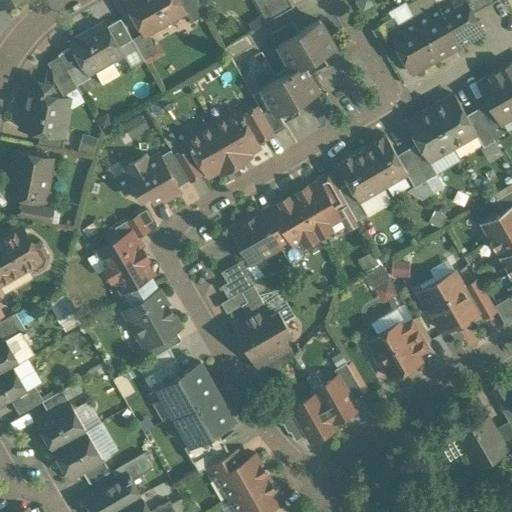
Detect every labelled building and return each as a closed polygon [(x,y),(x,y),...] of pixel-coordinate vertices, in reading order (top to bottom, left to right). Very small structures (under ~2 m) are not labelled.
[(127,0),(125,2),(142,32),(144,35),(147,33),(184,11),(185,11),(179,0),(127,0)] [(205,13),(197,0),(179,0),(185,11),(184,11),(190,22),(205,13)] [(290,0),(253,0),(265,21),(293,5),(290,0)] [(435,0),(438,4),(461,45),(483,31),(472,12),(465,0),(435,0)] [(485,0),(465,0),(472,12),(488,4),(485,0)] [(438,4),(415,17),(437,56),(438,57),(461,45),(438,4)] [(393,16),(372,28),(390,59),(401,53),(389,32),(399,26),(393,16)] [(399,26),(389,32),(401,53),(412,72),(438,57),(437,56),(415,17),(399,26)] [(120,18),(107,25),(119,46),(132,39),(132,38),(120,18)] [(292,69),(303,64),(334,46),(319,19),(298,31),(278,43),(292,69)] [(292,21),(272,33),(278,43),(298,31),(292,21)] [(105,22),(69,43),(71,46),(86,73),(87,72),(94,68),(103,83),(119,73),(110,58),(122,52),(119,46),(107,25),(105,22)] [(142,32),(132,38),(132,39),(144,59),(157,51),(147,33),(144,35),(142,32)] [(86,73),(71,46),(58,54),(59,55),(76,85),(90,77),(87,72),(86,73)] [(76,85),(59,55),(47,62),(51,68),(67,92),(77,86),(76,85)] [(67,92),(51,68),(47,62),(30,79),(20,126),(62,135),(69,98),(66,97),(67,92)] [(511,62),(511,63),(510,62),(499,68),(511,89),(511,62)] [(303,64),(292,69),(261,87),(272,106),(277,114),(278,113),(318,90),(303,64)] [(511,115),(511,89),(499,68),(489,74),(490,76),(478,82),(488,101),(500,122),(503,121),(511,115)] [(454,94),(430,108),(452,146),(475,132),(476,132),(466,114),(454,94)] [(500,122),(488,101),(477,108),(493,138),(508,130),(503,121),(500,122)] [(262,112),(258,106),(241,115),(256,141),(273,132),(262,112)] [(277,114),(272,106),(262,112),(273,132),(274,133),(285,126),(278,113),(277,114)] [(241,115),(237,108),(212,123),(236,164),(242,161),(239,156),(258,145),(256,141),(241,115)] [(430,108),(406,122),(418,142),(428,160),(429,159),(452,146),(430,108)] [(493,138),(477,108),(466,114),(476,132),(475,132),(483,146),(494,140),(493,138)] [(212,123),(186,137),(206,171),(208,174),(227,163),(229,168),(236,164),(212,123)] [(64,136),(40,131),(38,143),(62,147),(64,136)] [(397,154),(386,136),(383,138),(382,136),(371,142),(372,144),(362,150),(391,200),(392,200),(384,186),(407,173),(397,154)] [(428,160),(418,142),(407,148),(425,180),(432,192),(433,191),(426,179),(437,173),(429,159),(428,160)] [(206,171),(190,144),(174,154),(189,180),(206,171)] [(425,180),(407,148),(397,154),(407,173),(414,186),(425,180)] [(174,154),(171,149),(160,155),(178,187),(189,180),(174,154)] [(362,150),(352,156),(351,154),(340,160),(341,162),(338,164),(349,182),(359,201),(360,200),(382,187),(390,201),(391,200),(362,150)] [(51,158),(17,152),(9,193),(43,200),(51,158)] [(144,155),(125,166),(128,171),(126,172),(127,174),(117,180),(125,194),(135,188),(141,198),(149,193),(154,200),(162,196),(164,199),(180,190),(178,187),(160,155),(159,154),(147,160),(144,155)] [(338,188),(330,174),(328,175),(326,172),(318,177),(320,180),(319,181),(335,208),(346,202),(338,188)] [(319,181),(308,187),(306,185),(297,190),(299,193),(294,195),(318,236),(331,228),(328,223),(340,216),(335,208),(319,181)] [(367,213),(360,200),(359,201),(349,182),(338,188),(346,202),(356,219),(367,213)] [(511,189),(496,199),(502,209),(511,203),(511,189)] [(318,236),(294,195),(289,198),(288,196),(279,201),(280,203),(272,208),(278,218),(288,237),(292,244),(301,239),(304,244),(318,236)] [(53,207),(21,201),(18,216),(50,223),(53,207)] [(511,203),(502,209),(479,222),(490,240),(511,227),(511,203)] [(270,204),(260,210),(268,224),(278,218),(272,208),(270,204)] [(152,220),(146,209),(138,213),(144,224),(152,220)] [(260,210),(229,227),(236,238),(235,241),(240,251),(244,252),(250,263),(280,245),(279,243),(268,224),(260,210)] [(138,213),(127,219),(133,230),(137,236),(147,230),(144,224),(138,213)] [(278,218),(268,224),(279,243),(288,237),(278,218)] [(127,219),(115,227),(121,237),(133,230),(127,219)] [(511,227),(490,240),(500,257),(511,249),(511,227)] [(16,228),(0,237),(0,283),(29,267),(38,269),(46,265),(48,256),(41,245),(31,242),(25,231),(16,228)] [(121,237),(100,249),(123,289),(124,289),(127,294),(139,287),(141,292),(153,285),(147,275),(150,274),(142,261),(148,258),(142,248),(141,248),(139,244),(141,243),(137,236),(133,230),(121,237)] [(511,249),(500,257),(509,274),(511,272),(511,249)] [(241,260),(221,271),(227,281),(246,271),(247,272),(248,272),(241,260)] [(383,264),(367,272),(382,301),(398,293),(383,264)] [(227,281),(221,285),(228,298),(241,291),(253,284),(247,272),(246,271),(227,281)] [(453,271),(420,290),(443,331),(477,312),(476,310),(463,287),(453,271)] [(494,307),(478,279),(463,287),(476,310),(478,308),(483,317),(495,310),(494,307)] [(253,284),(241,291),(247,300),(241,304),(244,309),(262,298),(253,284)] [(153,285),(141,292),(139,287),(127,294),(111,303),(112,304),(127,295),(133,304),(126,309),(147,345),(147,346),(175,329),(179,327),(171,315),(173,314),(168,304),(166,305),(157,290),(156,291),(153,285)] [(228,298),(221,302),(227,312),(241,304),(247,300),(241,291),(228,298)] [(511,296),(494,307),(495,310),(505,326),(511,321),(511,296)] [(262,298),(244,309),(247,315),(233,323),(239,333),(238,334),(244,344),(284,321),(278,311),(271,315),(262,298)] [(11,315),(0,320),(0,340),(5,338),(6,339),(21,330),(11,315)] [(430,348),(412,317),(400,324),(418,355),(430,348)] [(284,321),(244,344),(250,355),(251,354),(257,364),(264,361),(289,346),(283,336),(290,332),(284,321)] [(399,322),(368,339),(376,351),(374,357),(378,364),(384,365),(391,377),(421,360),(418,355),(400,324),(399,322)] [(175,329),(147,346),(147,345),(144,346),(150,358),(169,347),(181,340),(175,329)] [(0,340),(0,372),(12,366),(19,362),(6,339),(5,338),(0,340)] [(289,346),(264,361),(276,373),(294,355),(289,346)] [(150,358),(137,365),(152,390),(157,387),(183,371),(169,347),(150,358)] [(183,371),(157,387),(158,388),(173,415),(193,404),(216,390),(200,361),(183,371)] [(364,393),(346,362),(334,369),(336,373),(337,373),(352,400),(364,393)] [(12,366),(0,372),(0,404),(10,399),(26,390),(26,389),(12,366)] [(352,400),(337,373),(336,373),(312,387),(336,428),(336,427),(334,423),(358,409),(352,400)] [(509,392),(504,383),(491,391),(508,421),(509,422),(511,419),(511,392),(511,391),(509,392)] [(34,384),(26,389),(26,390),(10,399),(19,414),(42,401),(43,400),(34,384)] [(314,392),(290,405),(306,434),(311,442),(336,428),(312,387),(311,387),(314,392)] [(43,400),(42,401),(48,411),(50,415),(71,403),(62,389),(43,400)] [(193,404),(173,415),(189,443),(190,444),(216,429),(233,419),(216,390),(193,404)] [(71,403),(50,415),(48,411),(35,419),(52,449),(86,430),(71,403)] [(306,434),(290,406),(276,415),(281,424),(283,423),(288,432),(290,431),(295,440),(306,434)] [(488,415),(454,435),(455,438),(438,448),(446,462),(463,452),(474,469),(507,450),(508,450),(507,447),(496,428),(488,415)] [(508,421),(496,428),(507,447),(511,444),(511,427),(509,422),(508,421)] [(216,429),(190,444),(189,443),(184,446),(198,471),(207,467),(230,453),(216,429)] [(86,430),(52,449),(70,480),(83,473),(104,461),(86,430)] [(230,453),(207,467),(213,478),(219,474),(243,460),(237,449),(230,453)] [(143,452),(112,470),(118,480),(128,474),(130,479),(152,467),(143,452)] [(243,460),(219,474),(231,496),(221,502),(221,503),(266,477),(253,454),(243,460)] [(104,461),(83,473),(89,483),(110,471),(104,461)] [(118,480),(85,499),(92,511),(110,511),(140,495),(130,479),(128,474),(118,480)] [(266,477),(221,503),(222,503),(232,497),(240,511),(265,511),(265,510),(281,501),(266,477)] [(140,495),(110,511),(149,511),(140,495)] [(175,511),(169,500),(149,511),(175,511)]
